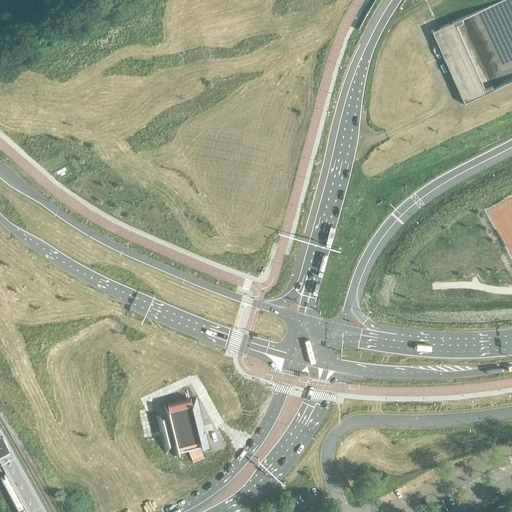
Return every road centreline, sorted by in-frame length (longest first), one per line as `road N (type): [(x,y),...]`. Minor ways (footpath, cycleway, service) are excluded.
road 1 (motorway): [(511,13),(401,60),(0,275)]
road 2 (motorway): [(0,298),(411,81),(511,37)]
road 3 (motorway): [(0,353),(327,179),(511,94)]
road 4 (motorway): [(0,316),(274,169),(511,59)]
road 5 (motorway): [(488,0),(0,247)]
road 6 (motorway): [(462,0),(0,234)]
road 7 (secondary): [(265,307),(103,241),(0,167)]
road 8 (motorway): [(396,0),(363,62),(313,264)]
road 9 (secondary): [(0,218),(96,280),(235,340)]
road 10 (residential): [(345,511),(326,456),(348,424),(511,412)]
road 11 (motorway): [(352,291),(363,260),(398,212),(511,143)]
road 12 (primary): [(219,511),(251,492),(295,439),(329,365)]
road 13 (primary): [(329,365),(443,375),(511,366)]
road 14 (primary): [(281,394),(220,484),(178,511)]
